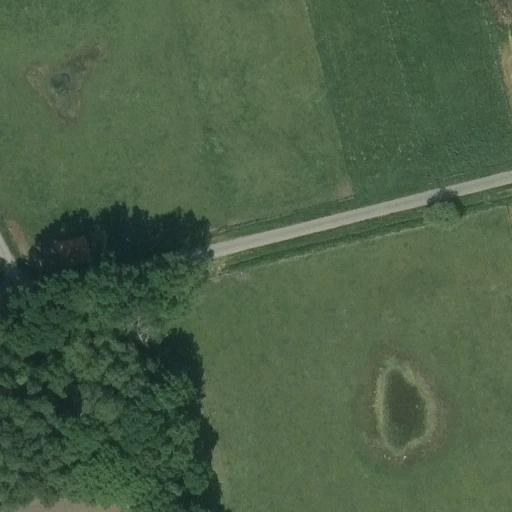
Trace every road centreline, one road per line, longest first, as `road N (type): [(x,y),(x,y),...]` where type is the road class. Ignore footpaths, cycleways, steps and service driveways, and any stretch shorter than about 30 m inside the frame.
road 1 (unclassified): [(511,171),(27,291)]
road 2 (track): [(133,511),(18,293)]
